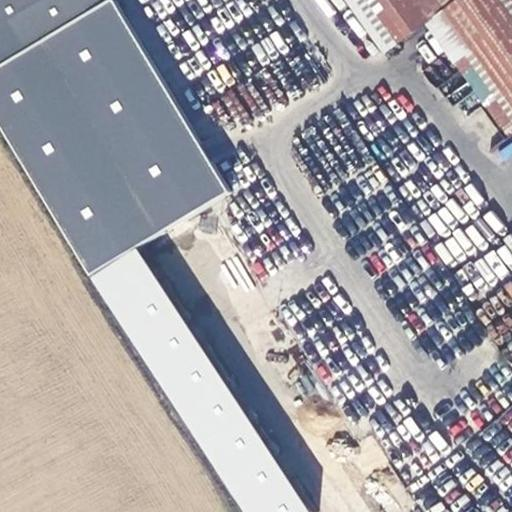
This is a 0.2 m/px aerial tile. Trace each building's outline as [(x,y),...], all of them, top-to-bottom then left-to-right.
[(0,0),(0,71),(111,6),(118,2),(116,0),(0,0)] [(425,27),(460,0),(337,0),(381,59),(425,27)] [(511,132),(511,0),(460,0),(425,27),(503,139),(511,132)] [(111,6),(0,71),(0,118),(71,237),(180,172),(202,157),(111,6)] [(209,221),(180,172),(71,237),(101,286),(152,254),(209,221)] [(321,511),(152,254),(101,286),(249,511),(321,511)] [(275,322),(258,333),(291,386),(308,375),(275,322)]
